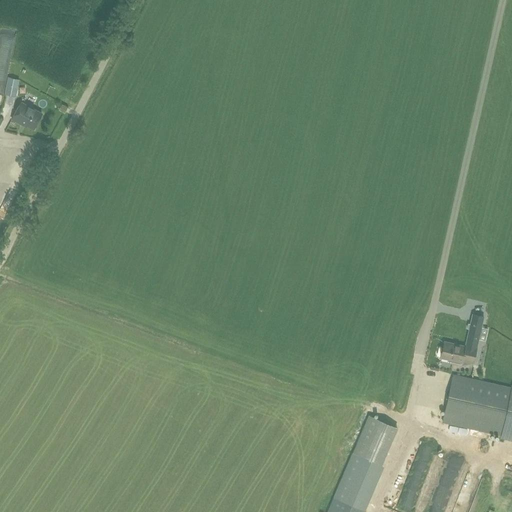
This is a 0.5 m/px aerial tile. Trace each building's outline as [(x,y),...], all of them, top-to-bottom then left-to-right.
[(16,105),(20,76),(8,74),(4,103),(16,105)] [(20,103),(12,119),(22,124),(23,123),(33,128),(41,114),(20,103)] [(465,344),(464,347),(444,342),(441,358),(462,363),(463,362),(472,364),(476,347),(465,344)] [(511,383),(511,384),(511,388),(453,375),(443,422),(501,435),(500,438),(511,440),(511,383)] [(380,430),(393,436),(397,427),(369,416),(353,453),(369,460),(371,461),(375,454),(371,452),(380,430)] [(369,460),(353,453),(352,453),(333,497),(350,505),(369,460)] [(420,463),(402,509),(410,511),(413,511),(430,467),(420,463)]
